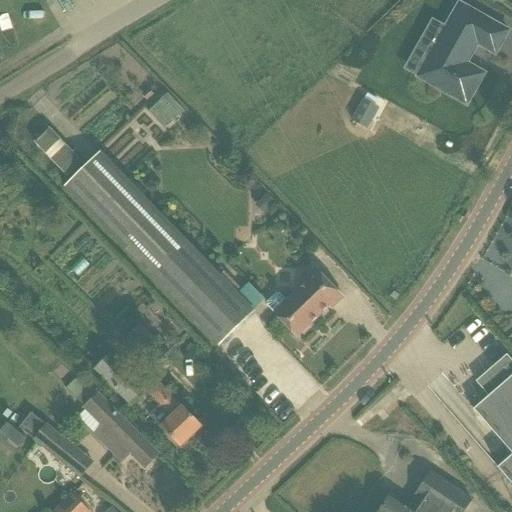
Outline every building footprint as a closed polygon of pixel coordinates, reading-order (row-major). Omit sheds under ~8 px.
[(485,74),(467,64),(476,46),(494,56),(509,31),(460,3),(417,79),(466,107),(485,74)] [(147,101),(153,95),(149,91),(143,97),(147,101)] [(151,106),(163,125),(184,113),(172,94),(151,106)] [(367,130),(379,109),(363,100),(351,122),(367,130)] [(66,177),(81,162),(48,129),(33,144),(66,177)] [(254,312),(109,162),(100,153),(65,188),(219,346),(254,312)] [(267,195),(258,203),(267,212),(276,204),(267,195)] [(332,310),(343,299),(315,270),(292,292),(295,294),(287,301),(279,294),(276,293),(267,302),(267,307),(275,314),(274,314),(297,338),(329,307),(332,310)] [(169,351),(140,324),(126,339),(154,366),(169,351)] [(110,353),(95,369),(130,405),(146,389),(110,353)] [(511,484),(511,361),(507,356),(476,383),(489,398),(474,411),(511,454),(511,456),(498,469),(511,484)] [(180,448),(202,427),(158,381),(147,392),(159,406),(149,416),(180,448)] [(91,388),(79,400),(78,401),(104,426),(95,435),(122,462),(130,453),(146,469),(159,456),(91,388)] [(20,428),(35,438),(45,421),(30,412),(20,428)] [(75,449),(46,426),(34,441),(33,442),(63,466),(75,449)] [(463,511),(474,496),(432,471),(410,507),(389,495),(379,511),(463,511)] [(87,511),(72,497),(56,511),(87,511)]
